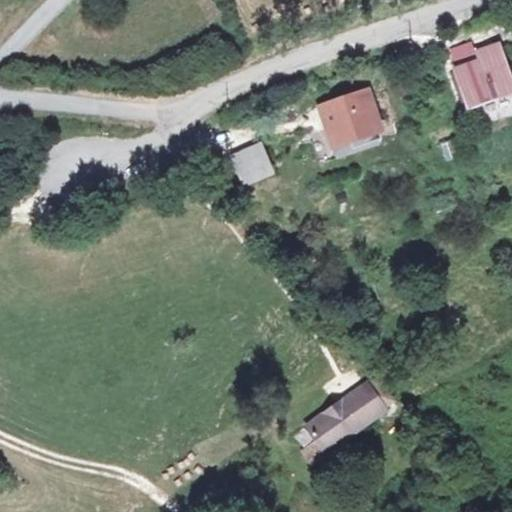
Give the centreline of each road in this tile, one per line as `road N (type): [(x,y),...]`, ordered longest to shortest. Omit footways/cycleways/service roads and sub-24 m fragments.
road 1 (unclassified): [(482,0),(272,68),(210,94),(180,119)]
road 2 (track): [(0,439),(116,474),(172,511)]
road 3 (unclassified): [(180,119),(0,97)]
road 4 (unclassified): [(180,119),(72,178)]
